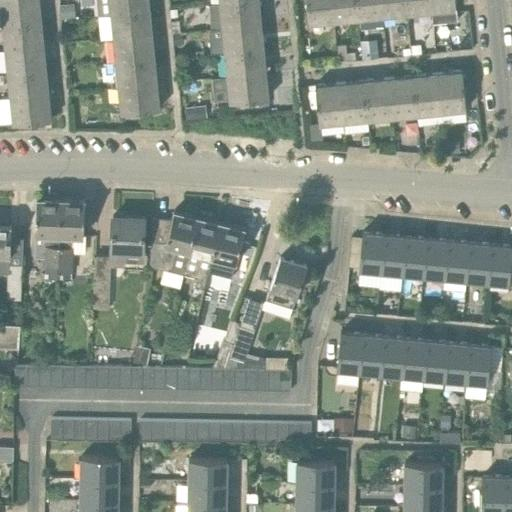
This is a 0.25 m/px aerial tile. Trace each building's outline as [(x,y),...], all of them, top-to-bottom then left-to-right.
[(39,0),(24,0),(1,2),(3,26),(42,22),(39,0)] [(110,0),(112,15),(151,12),(149,0),(110,0)] [(335,20),(333,0),(307,0),(310,23),(335,20)] [(359,18),(357,0),(333,0),(335,20),(359,18)] [(383,16),(381,0),(357,0),(359,18),(383,16)] [(408,13),(406,0),(381,0),(383,16),(408,13)] [(432,11),(430,0),(406,0),(408,13),(432,11)] [(456,0),(430,0),(432,11),(434,23),(458,21),(456,0)] [(224,28),(262,25),(259,1),(221,5),(224,28)] [(60,5),(62,18),(77,16),(75,3),(60,5)] [(114,39),(153,35),(151,12),(112,15),(114,39)] [(42,22),(3,26),(6,50),(45,46),(42,22)] [(226,52),(264,49),(262,25),(224,28),(226,52)] [(182,44),(181,31),(173,32),(175,45),(182,44)] [(117,63),(155,59),(153,35),(114,39),(117,63)] [(379,58),(378,39),(362,40),(364,59),(379,58)] [(356,60),(355,52),(347,53),(346,44),(338,45),(339,61),(356,60)] [(421,45),(412,45),(412,54),(422,53),(421,45)] [(45,46),(6,50),(8,74),(47,70),(45,46)] [(228,76),(266,73),(264,49),(226,52),(228,76)] [(119,87),(158,83),(155,59),(117,63),(119,87)] [(47,70),(8,74),(11,98),(49,94),(47,70)] [(438,73),(442,111),(467,109),(463,71),(438,73)] [(269,98),(266,73),(228,76),(231,101),(269,98)] [(414,76),(417,114),(442,111),(438,73),(414,76)] [(389,78),(393,116),(417,114),(414,76),(389,78)] [(365,80),(369,119),(393,116),(389,78),(365,80)] [(341,83),(345,121),(369,119),(365,80),(341,83)] [(160,109),(158,83),(119,87),(122,112),(160,109)] [(345,121),(341,83),(316,85),(319,122),(320,123),(321,123),(345,121)] [(49,94),(11,98),(13,123),(52,119),(49,94)] [(206,105),(185,107),(187,121),(207,119),(206,105)] [(321,123),(320,123),(319,122),(309,123),(310,140),(322,139),(321,123)] [(445,154),(459,152),(458,140),(444,142),(445,154)] [(57,279),(61,199),(51,199),(48,196),(45,196),(43,198),(38,198),(35,257),(45,258),(45,265),(46,265),(45,273),(49,273),(49,279),(57,279)] [(61,199),(57,279),(57,281),(71,279),(71,273),(73,273),(73,252),(83,253),(86,200),(80,200),(78,198),(73,198),(72,199),(61,199)] [(184,275),(198,217),(174,211),(172,218),(153,217),(151,267),(184,275)] [(113,216),(111,256),(111,266),(124,266),(125,250),(144,251),(145,218),(113,216)] [(207,281),(221,223),(198,217),(184,275),(198,279),(196,287),(204,288),(206,281),(207,281)] [(221,223),(207,281),(216,283),(221,259),(237,263),(241,244),(244,244),(247,230),(221,223)] [(11,256),(12,225),(0,224),(0,271),(8,272),(7,300),(20,301),(21,264),(9,264),(9,256),(11,256)] [(382,271),(385,234),(363,232),(359,269),(382,271)] [(403,273),(407,236),(385,234),(382,271),(403,273)] [(424,275),(428,238),(407,236),(403,273),(424,275)] [(445,277),(449,240),(428,238),(424,275),(445,277)] [(467,279),(470,242),(449,240),(445,277),(467,279)] [(488,281),(491,244),(470,242),(467,279),(488,281)] [(511,265),(511,245),(491,244),(488,281),(510,283),(511,265)] [(294,308),(307,266),(280,257),(267,299),(294,308)] [(110,276),(94,276),(93,307),(108,308),(110,276)] [(227,367),(234,368),(241,368),(256,327),(264,303),(249,298),(241,323),(227,367)] [(213,367),(223,367),(227,367),(241,323),(233,319),(225,339),(213,367)] [(0,338),(17,339),(18,324),(0,323),(0,338)] [(360,371),(363,333),(341,331),(338,369),(360,371)] [(381,373),(385,336),(363,333),(360,371),(381,373)] [(406,338),(385,336),(381,373),(402,375),(406,338)] [(423,377),(427,340),(406,338),(402,375),(423,377)] [(427,340),(423,377),(444,379),(448,342),(427,340)] [(465,381),(469,344),(448,342),(444,379),(465,381)] [(469,344),(465,381),(464,396),(487,399),(488,383),(489,368),(500,369),(502,347),(491,346),(469,344)] [(149,349),(137,346),(133,362),(145,365),(149,349)] [(28,386),(28,364),(17,364),(16,386),(28,386)] [(39,386),(40,364),(28,364),(28,386),(39,386)] [(51,386),(51,364),(40,364),(39,386),(51,386)] [(62,386),(63,365),(51,364),(51,386),(62,386)] [(74,387),(74,365),(63,365),(62,386),(74,387)] [(85,387),(86,365),(74,365),(74,387),(85,387)] [(97,387),(97,365),(86,365),(85,387),(97,387)] [(108,387),(108,365),(97,365),(97,387),(108,387)] [(120,388),(120,366),(108,365),(108,387),(120,388)] [(131,388),(131,366),(120,366),(120,388),(131,388)] [(142,388),(143,366),(131,366),(131,388),(142,388)] [(154,388),(154,366),(143,366),(142,388),(154,388)] [(165,388),(166,366),(154,366),(154,388),(165,388)] [(177,388),(177,367),(166,366),(165,388),(177,388)] [(188,389),(189,367),(177,367),(177,388),(188,389)] [(200,389),(200,367),(189,367),(188,389),(200,389)] [(211,389),(212,367),(200,367),(200,389),(211,389)] [(223,389),(223,367),(213,367),(212,367),(211,389),(223,389)] [(234,368),(227,367),(223,367),(223,389),(234,390),(234,368)] [(246,368),(241,368),(234,368),(234,390),(246,390),(246,368)] [(257,390),(257,368),(246,368),(246,390),(257,390)] [(268,390),(269,368),(257,368),(257,390),(268,390)] [(280,390),(280,368),(269,368),(268,390),(280,390)] [(292,369),(280,368),(280,390),(291,390),(292,369)] [(451,415),(441,414),(440,428),(449,429),(451,415)] [(353,431),(353,428),(353,417),(334,417),(334,431),(353,431)] [(51,440),(63,440),(63,418),(52,418),(51,440)] [(63,418),(63,440),(74,440),(75,418),(63,418)] [(75,418),(74,440),(86,440),(86,418),(75,418)] [(86,418),(86,440),(97,441),(97,419),(86,418)] [(97,419),(97,441),(109,441),(109,419),(97,419)] [(109,419),(109,441),(120,441),(120,419),(109,419)] [(120,419),(120,441),(131,441),(132,419),(120,419)] [(140,441),(151,442),(152,420),(140,419),(140,441)] [(152,420),(151,442),(163,442),(163,420),(152,420)] [(163,420),(163,442),(174,442),(175,420),(163,420)] [(175,420),(174,442),(186,442),(186,420),(175,420)] [(186,420),(186,442),(197,442),(198,420),(186,420)] [(198,420),(197,442),(209,443),(209,421),(198,420)] [(209,421),(209,443),(220,443),(220,421),(209,421)] [(220,421),(220,443),(231,443),(232,421),(220,421)] [(232,421),(231,443),(243,443),(243,421),(232,421)] [(243,421),(243,443),(254,443),(255,421),(243,421)] [(255,421),(254,443),(266,444),(266,422),(255,421)] [(266,422),(266,444),(277,444),(278,422),(266,422)] [(278,422),(277,444),(289,444),(289,422),(278,422)] [(289,422),(289,444),(300,444),(301,422),(289,422)] [(301,422),(300,444),(312,444),(312,422),(301,422)] [(416,425),(403,424),(401,437),(415,438),(416,425)] [(460,432),(449,431),(448,441),(460,441),(460,432)] [(511,434),(499,434),(499,442),(511,442),(511,434)] [(0,444),(0,462),(13,463),(14,445),(0,444)] [(82,455),(82,478),(119,479),(120,456),(82,455)] [(190,458),(190,480),(227,481),(228,458),(190,458)] [(298,460),(297,482),(335,483),(336,461),(298,460)] [(406,462),(406,485),(443,485),(443,463),(406,462)] [(504,511),(506,477),(483,476),(482,511),(504,511)] [(119,479),(82,478),(81,499),(119,500),(119,479)] [(150,479),(141,478),(140,487),(150,487),(150,479)] [(227,481),(190,480),(189,501),(227,502),(227,481)] [(335,483),(297,482),(297,504),(335,504),(335,483)] [(443,485),(406,485),(405,506),(443,507),(443,485)] [(118,511),(119,500),(81,499),(81,511),(118,511)] [(226,511),(227,502),(189,501),(188,511),(226,511)]
